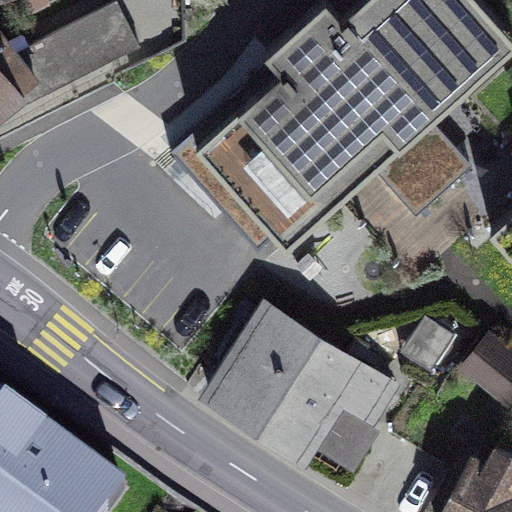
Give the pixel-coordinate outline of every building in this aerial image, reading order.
[(287,243),(511,42),(511,24),(490,0),(348,0),(342,6),(337,0),(314,0),(266,44),(276,55),(170,149),(258,247),(276,231),(287,243)] [(11,55),(30,78),(13,92),(19,103),(132,42),(111,1),(11,55)] [(30,78),(11,55),(0,41),(0,102),(13,92),(30,78)] [(382,165),(422,207),(473,158),(433,117),(382,165)] [(511,184),(492,201),(511,224),(511,184)] [(345,365),(261,312),(204,400),(289,453),(345,365)] [(99,511),(112,494),(0,414),(0,511),(99,511)] [(511,511),(511,460),(471,440),(435,511),(511,511)]
